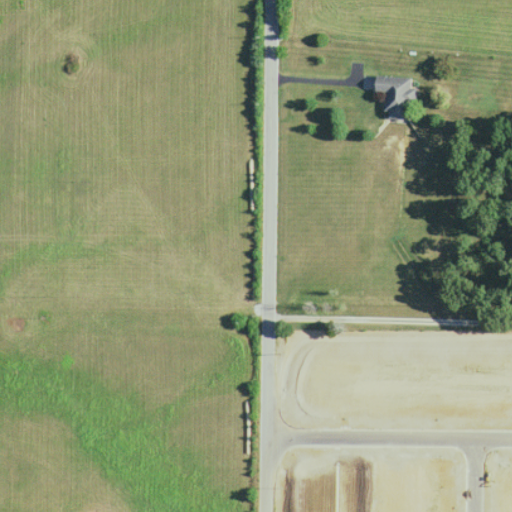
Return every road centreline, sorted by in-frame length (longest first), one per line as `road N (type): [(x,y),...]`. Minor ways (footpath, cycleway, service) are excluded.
road 1 (residential): [(264,511),(271,0)]
road 2 (residential): [(265,435),(511,437)]
